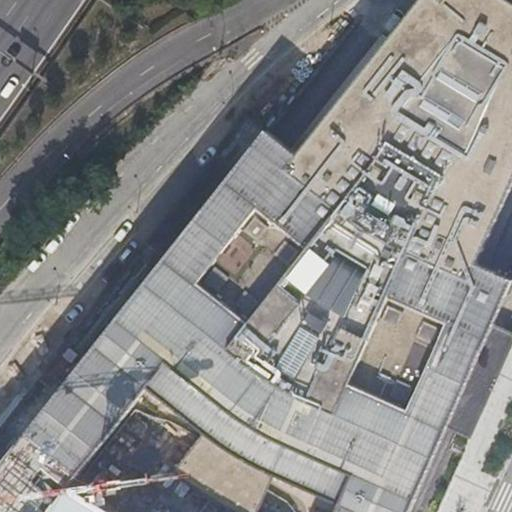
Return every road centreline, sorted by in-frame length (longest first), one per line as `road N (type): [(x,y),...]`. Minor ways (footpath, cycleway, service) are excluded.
road 1 (residential): [(0,334),(251,60),(326,0)]
road 2 (trunk): [(0,209),(101,105),(267,0)]
